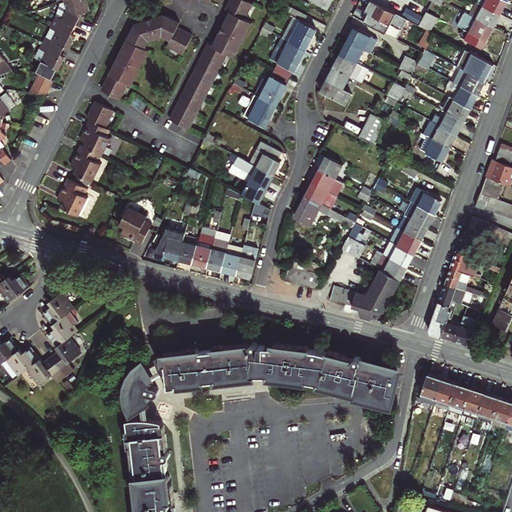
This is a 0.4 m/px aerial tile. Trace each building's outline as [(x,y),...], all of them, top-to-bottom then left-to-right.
[(62,21),(76,27),(81,17),(81,16),(90,12),(86,0),(71,0),(65,2),(68,10),(62,21)] [(175,116),(172,122),(192,132),(231,56),(237,59),(255,25),(249,22),(256,7),(249,3),(250,0),(233,0),(231,6),(228,11),(233,14),(223,32),(215,48),(210,46),(205,56),(197,73),(190,86),(182,102),(175,116)] [(308,0),(329,11),(334,0),(308,0)] [(441,9),(444,4),(436,0),(434,0),(432,4),(441,9)] [(483,0),(481,6),(502,17),(509,4),(501,0),(483,0)] [(309,18),(280,3),(276,10),(297,21),(305,25),(309,18)] [(367,22),(366,25),(387,36),(392,27),(403,33),(409,22),(373,3),(367,14),(370,16),(367,22)] [(495,31),(502,17),(481,6),(476,3),(469,17),(495,31)] [(367,22),(370,16),(367,14),(358,9),(355,16),(367,22)] [(405,17),(419,24),(423,17),(409,9),(405,17)] [(488,44),(495,31),(469,17),(464,14),(458,27),(488,44)] [(438,21),(427,15),(420,28),(426,31),(431,34),(438,21)] [(133,34),(130,39),(120,59),(113,73),(108,83),(105,90),(125,100),(133,84),(136,85),(153,51),(150,49),(153,45),(168,41),(172,43),(168,49),(185,58),(195,39),(182,32),(178,30),(181,24),(169,18),(164,20),(162,17),(140,24),(141,26),(136,28),(133,34)] [(57,32),(52,41),(66,48),(70,51),(78,35),(73,33),(76,27),(62,21),(56,18),(51,29),(57,32)] [(286,42),(291,44),(307,53),(318,32),(305,25),(297,21),(286,42)] [(265,31),(274,35),(276,31),(268,26),(265,31)] [(265,31),(257,45),(265,49),(269,41),(271,42),(274,35),(265,31)] [(350,44),(366,53),(373,56),(379,44),(357,31),(350,44)] [(426,31),(417,47),(427,53),(436,36),(431,34),(426,31)] [(60,71),(64,61),(67,56),(63,54),(66,48),(52,41),(46,39),(41,49),(40,49),(35,58),(43,62),(37,73),(40,75),(52,81),(58,70),(60,71)] [(296,74),(307,53),(291,44),(286,42),(284,41),(273,62),(280,65),(292,72),(296,74)] [(366,53),(350,44),(343,57),(359,66),(366,53)] [(420,67),(428,71),(435,57),(427,53),(420,67)] [(0,76),(13,73),(0,54),(0,76)] [(359,66),(343,57),(336,70),(352,79),(359,82),(366,70),(359,66)] [(465,73),(486,85),(495,68),(474,57),(465,73)] [(405,73),(412,78),(417,68),(409,64),(405,73)] [(276,72),(292,81),(296,74),(292,72),(280,65),(276,72)] [(425,76),(428,71),(420,67),(417,72),(425,76)] [(352,79),(336,70),(329,84),(323,94),(348,107),(353,96),(345,92),(352,79)] [(462,71),(455,85),(479,98),(486,85),(465,73),(462,71)] [(266,92),(261,90),(257,98),(277,109),(292,81),(276,72),(273,79),(266,92)] [(410,82),(412,78),(405,73),(402,77),(410,82)] [(40,75),(29,93),(44,95),(47,95),(54,82),(52,81),(40,75)] [(268,77),(261,90),(266,92),(273,79),(268,77)] [(236,87),(244,91),(247,86),(238,82),(236,87)] [(452,100),(472,111),(479,98),(455,85),(451,83),(448,90),(455,94),(452,100)] [(242,96),(244,91),(236,87),(233,92),(242,96)] [(398,87),(391,99),(399,103),(400,104),(403,98),(406,93),(407,91),(398,87)] [(417,92),(409,88),(407,91),(406,93),(414,97),(417,92)] [(15,107),(4,93),(0,96),(0,122),(3,123),(4,119),(2,117),(15,107)] [(411,102),(414,97),(406,93),(403,98),(411,102)] [(266,130),(277,109),(257,98),(246,119),(266,130)] [(397,108),(399,103),(391,99),(389,104),(397,108)] [(91,117),(94,118),(111,127),(119,110),(100,100),(95,109),(91,117)] [(472,111),(452,100),(445,113),(449,116),(465,124),(472,111)] [(403,119),(395,114),(392,119),(401,124),(403,119)] [(438,118),(434,125),(458,137),(465,124),(449,116),(446,122),(438,118)] [(113,136),(116,130),(111,127),(94,118),(84,139),(89,142),(87,146),(107,156),(117,138),(113,136)] [(376,118),(364,142),(377,149),(390,125),(376,118)] [(398,129),(401,124),(392,119),(390,125),(398,129)] [(3,127),(3,123),(0,122),(0,158),(5,165),(12,160),(3,149),(5,147),(1,141),(7,137),(1,129),(3,127)] [(458,137),(434,125),(433,124),(426,137),(428,138),(451,151),(458,137)] [(218,141),(209,137),(207,142),(215,147),(218,141)] [(444,164),(451,151),(428,138),(421,151),(444,164)] [(213,152),(215,147),(207,142),(204,147),(213,152)] [(84,144),(84,145),(107,157),(107,156),(87,146),(84,144)] [(77,172),(98,182),(108,165),(104,163),(107,157),(84,145),(73,165),(79,168),(77,172)] [(259,170),(275,179),(282,165),(279,164),(284,156),(265,146),(261,154),(266,156),(259,170)] [(497,163),(511,168),(511,165),(511,150),(503,147),(497,163)] [(259,170),(234,157),(232,162),(237,165),(236,167),(254,178),(243,198),(244,198),(257,205),(260,206),(275,179),(259,170)] [(330,159),(323,173),(338,181),(345,168),(330,159)] [(494,162),(488,179),(505,186),(511,188),(511,168),(497,163),(494,162)] [(420,172),(407,165),(403,173),(416,180),(420,172)] [(316,186),(339,198),(346,185),(338,181),(323,173),(316,186)] [(95,190),(71,177),(67,184),(60,197),(66,201),(64,204),(86,216),(95,198),(91,196),(95,190)] [(499,202),(505,186),(488,179),(482,196),(499,202)] [(389,186),(382,182),(379,186),(387,190),(389,186)] [(316,186),(308,201),(331,213),(339,198),(316,186)] [(384,196),(387,190),(379,186),(376,192),(384,196)] [(372,199),(375,194),(366,189),(363,194),(372,199)] [(228,198),(242,203),(244,198),(243,198),(230,190),(228,198)] [(372,199),(363,194),(361,199),(370,204),(372,199)] [(421,208),(437,216),(444,204),(427,195),(421,208)] [(511,206),(499,202),(482,196),(477,209),(486,213),(487,212),(511,221),(511,206)] [(345,230),(353,234),(357,227),(348,222),(331,213),(308,201),(297,222),(312,230),(320,215),(345,229),(345,230)] [(414,204),(407,217),(430,230),(437,216),(421,208),(414,204)] [(257,205),(254,216),(269,220),(271,212),(260,206),(257,205)] [(149,218),(131,208),(121,227),(124,229),(121,236),(142,247),(153,225),(147,222),(149,218)] [(198,219),(200,210),(194,208),(192,217),(198,219)] [(366,213),(375,217),(377,213),(369,209),(366,213)] [(372,223),(375,217),(366,213),(363,219),(372,223)] [(226,226),(229,217),(223,215),(220,225),(226,226)] [(430,230),(407,217),(400,230),(423,243),(430,230)] [(351,218),(348,222),(357,227),(360,222),(351,218)] [(473,234),(506,248),(511,236),(473,220),(468,232),(473,234)] [(353,234),(351,238),(354,240),(357,241),(363,230),(357,227),(353,234)] [(180,261),(185,244),(187,234),(170,229),(157,253),(167,256),(166,258),(180,261)] [(415,257),(423,243),(400,230),(392,245),(415,257)] [(467,245),(468,246),(473,234),(468,232),(467,231),(462,243),(467,245)] [(209,269),(216,240),(217,239),(202,235),(199,248),(194,265),(209,269)] [(344,253),(346,254),(354,240),(351,238),(344,253)] [(232,244),(216,240),(209,269),(224,273),(229,255),(232,244)] [(346,254),(358,260),(366,246),(357,241),(354,240),(346,254)] [(180,261),(194,265),(199,248),(185,244),(180,261)] [(386,257),(409,269),(415,257),(392,245),(386,257)] [(471,255),(474,248),(468,246),(467,245),(464,252),(471,255)] [(246,248),(243,259),(238,276),(252,280),(259,252),(246,248)] [(452,270),(472,278),(482,282),(488,265),(458,254),(452,270)] [(238,276),(243,259),(229,255),(224,273),(238,276)] [(383,273),(401,282),(409,269),(386,257),(378,271),(383,273)] [(298,271),(306,273),(309,274),(312,264),(298,260),(296,270),(298,271)] [(287,283),(294,285),(298,271),(296,270),(291,269),(287,283)] [(468,289),(472,278),(452,270),(446,286),(459,291),(477,297),(479,293),(468,289)] [(302,287),(306,273),(298,271),(294,285),(302,287)] [(0,289),(10,303),(31,287),(26,280),(22,275),(13,281),(10,276),(5,280),(0,273),(0,289)] [(309,289),(313,274),(309,274),(306,273),(302,287),(309,289)] [(401,282),(383,273),(377,283),(381,285),(372,301),(369,300),(357,295),(354,308),(361,310),(365,319),(372,321),(385,314),(401,282)] [(316,291),(320,276),(313,274),(309,289),(316,291)] [(377,283),(369,300),(372,301),(381,285),(377,283)] [(511,284),(493,326),(508,333),(511,324),(511,284)] [(452,310),(459,291),(446,286),(439,305),(452,310)] [(339,305),(343,289),(336,288),(332,302),(339,305)] [(351,291),(343,289),(339,305),(347,306),(351,291)] [(357,295),(358,293),(351,291),(347,306),(354,308),(357,295)] [(57,384),(66,377),(73,372),(68,365),(81,355),(70,338),(77,332),(74,327),(78,323),(70,313),(73,310),(62,294),(55,298),(49,303),(52,307),(43,314),(55,329),(52,332),(47,336),(59,352),(55,356),(43,364),(40,360),(31,349),(26,353),(23,355),(11,339),(5,343),(3,345),(0,341),(0,366),(7,361),(19,377),(27,371),(39,386),(52,377),(57,384)] [(431,336),(442,339),(447,325),(452,310),(439,305),(429,332),(431,336)] [(460,326),(476,331),(482,318),(466,311),(460,326)] [(459,329),(447,325),(442,339),(454,343),(459,329)] [(468,348),(475,333),(460,328),(459,329),(454,343),(468,348)] [(307,383),(307,379),(320,382),(319,386),(356,395),(355,397),(363,400),(394,406),(405,366),(403,366),(402,366),(376,360),(365,357),(362,359),(361,357),(359,355),(356,356),(354,357),(328,350),(327,352),(320,350),(312,349),(312,347),(274,342),(274,345),(266,346),(266,345),(261,345),(260,345),(259,344),(257,341),(251,343),(237,344),(215,347),(215,349),(202,351),(202,348),(163,353),(164,355),(158,356),(158,360),(163,368),(165,373),(166,373),(170,386),(177,385),(178,388),(207,384),(206,380),(213,379),(218,378),(219,383),(256,379),(256,374),(254,374),(254,371),(259,370),(266,370),(272,371),(272,374),(270,375),(269,376),(270,378),(307,383)] [(147,400),(149,398),(149,396),(156,397),(159,396),(160,393),(160,392),(159,389),(151,387),(150,385),(154,383),(153,382),(150,377),(142,366),(134,373),(130,383),(128,388),(127,393),(128,399),(129,405),(132,413),(142,407),(147,404),(147,400)] [(153,382),(166,373),(165,373),(163,368),(150,377),(153,382)] [(420,398),(435,403),(443,378),(429,373),(420,398)] [(457,382),(443,378),(435,403),(449,407),(457,382)] [(457,382),(449,407),(464,412),(472,387),(457,382)] [(486,392),(472,387),(464,412),(478,417),(486,392)] [(493,421),(501,397),(486,392),(478,417),(493,421)] [(511,410),(511,400),(501,397),(493,421),(507,426),(511,410)] [(141,509),(141,511),(167,511),(169,511),(170,510),(171,508),(171,505),(170,504),(167,503),(172,503),(171,494),(172,494),(168,460),(170,458),(170,456),(169,454),(167,452),(164,427),(163,427),(162,424),(149,422),(143,421),(128,422),(129,431),(127,432),(128,449),(131,449),(138,510),(141,509)] [(450,502),(465,507),(468,497),(454,492),(450,502)]
